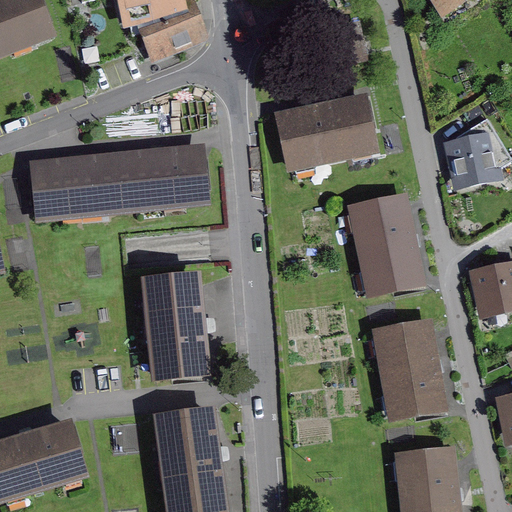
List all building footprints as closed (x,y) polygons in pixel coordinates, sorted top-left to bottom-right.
[(0,0),(0,47),(27,37),(29,43),(50,35),(36,0),(0,0)] [(120,0),(126,24),(139,22),(175,6),(173,0),(80,0),(81,3),(94,0),(120,0)] [(188,0),(187,0),(139,22),(154,58),(204,37),(188,0)] [(428,0),(443,25),(486,0),(428,0)] [(364,61),(357,26),(331,31),(339,67),(364,61)] [(364,103),(281,120),(291,168),(374,151),(364,103)] [(493,137),(446,146),(456,195),(503,186),(493,137)] [(204,150),(119,159),(125,220),(211,211),(204,150)] [(119,159),(33,169),(39,230),(125,220),(119,159)] [(402,201),(354,211),(372,295),(420,285),(402,201)] [(511,267),(473,275),(482,324),(511,318),(511,267)] [(195,280),(147,285),(149,305),(155,304),(158,339),(153,340),(157,379),(205,375),(195,280)] [(427,326),(379,335),(393,419),(442,410),(427,326)] [(511,399),(500,402),(509,448),(511,447),(511,399)] [(168,482),(171,503),(220,496),(216,463),(218,463),(216,448),(214,448),(209,414),(160,421),(163,443),(169,442),(174,481),(168,482)] [(69,428),(0,449),(0,494),(1,500),(83,475),(69,428)] [(455,511),(450,454),(401,459),(406,511),(455,511)] [(222,511),(220,496),(171,503),(171,511),(222,511)]
